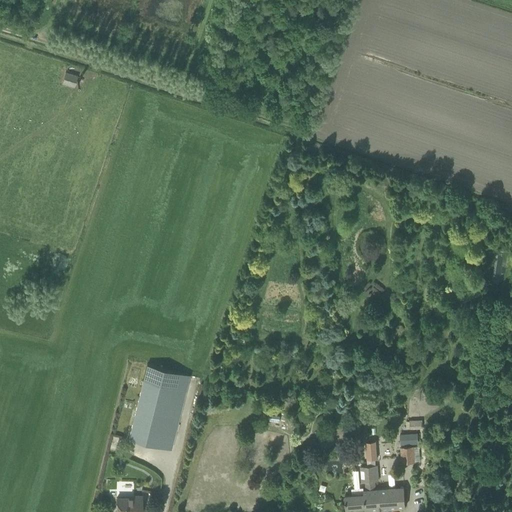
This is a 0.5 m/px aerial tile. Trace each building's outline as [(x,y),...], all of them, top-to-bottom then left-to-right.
[(65,72),(62,82),(74,86),(78,76),(65,72)] [(128,438),(171,449),(190,374),(147,363),(128,438)] [(270,414),(269,425),(280,427),(282,415),(270,414)] [(418,444),(417,432),(400,433),(401,445),(418,444)] [(376,441),(365,442),(367,459),(375,459),(377,458),(376,441)] [(401,462),(415,461),(414,445),(400,447),(401,462)] [(365,509),(405,506),(404,486),(375,488),(375,480),(379,480),(378,464),(361,466),(363,481),(365,481),(366,490),(363,490),(364,492),(344,494),(346,507),(365,506),(365,509)] [(117,497),(116,511),(141,511),(142,496),(135,495),(135,498),(117,497)]
